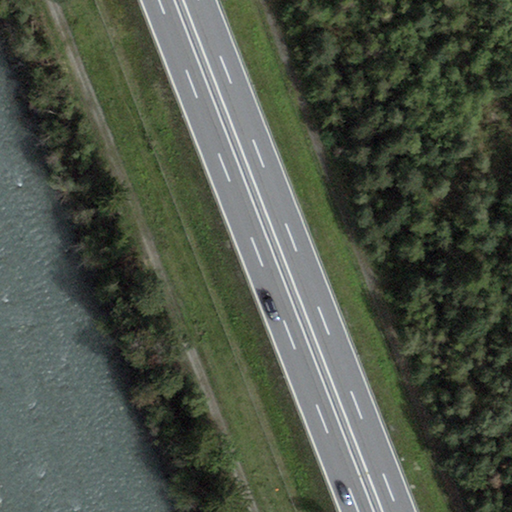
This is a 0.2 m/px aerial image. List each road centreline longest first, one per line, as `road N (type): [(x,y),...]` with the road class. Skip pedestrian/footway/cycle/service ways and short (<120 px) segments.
road 1 (trunk): [(397,511),(197,0)]
road 2 (trunk): [(158,0),(357,511)]
road 3 (track): [(458,511),(262,0)]
